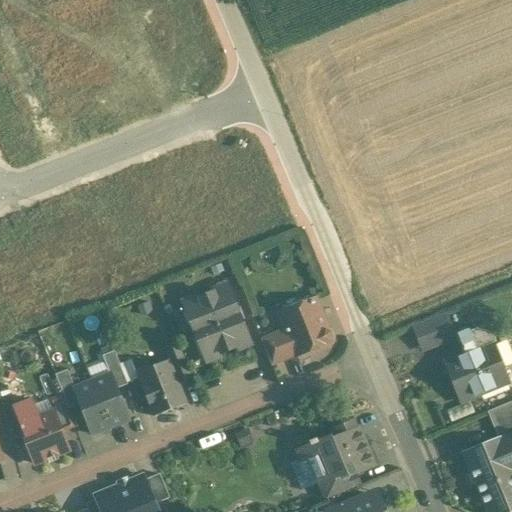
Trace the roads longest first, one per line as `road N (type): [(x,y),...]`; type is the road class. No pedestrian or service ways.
road 1 (residential): [(0,508),(372,354)]
road 2 (residential): [(271,92),(0,200)]
road 3 (residential): [(372,354),(271,92)]
road 4 (residential): [(435,511),(372,354)]
